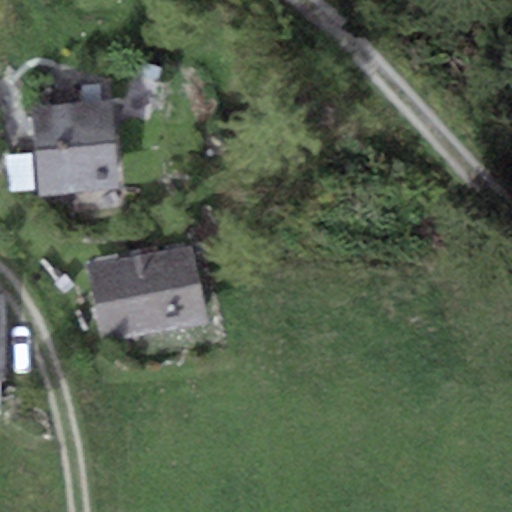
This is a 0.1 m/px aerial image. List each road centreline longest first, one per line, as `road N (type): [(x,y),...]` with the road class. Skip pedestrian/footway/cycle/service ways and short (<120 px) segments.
road 1 (track): [(511,209),(362,53),(291,0)]
road 2 (track): [(0,280),(17,295),(66,425),(77,511)]
